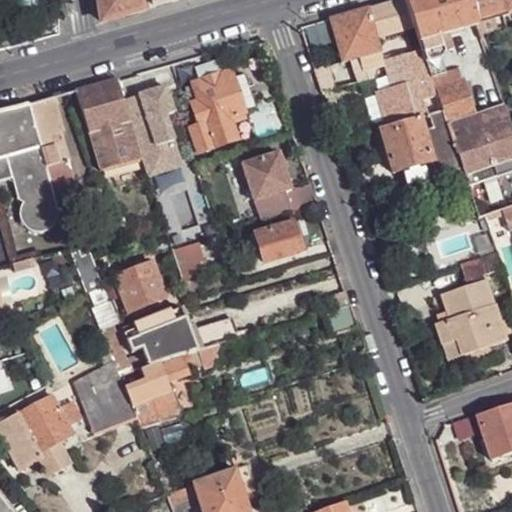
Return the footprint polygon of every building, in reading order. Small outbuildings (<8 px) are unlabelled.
[(97,0),(101,23),(149,10),(147,0),(97,0)] [(147,0),(149,10),(182,0),(147,0)] [(404,0),(400,0),(368,9),(376,38),(414,27),(404,0)] [(437,178),(461,170),(467,185),(468,189),(473,208),(476,217),(477,219),(484,217),(493,215),(504,210),(511,207),(511,134),(503,108),(503,107),(471,116),(456,70),(445,73),(440,60),(442,53),(441,52),(451,49),(448,38),(449,38),(448,33),(476,25),(474,20),(467,0),(404,0),(414,27),(418,41),(431,79),(432,83),(433,84),(434,89),(442,111),(427,116),(418,119),(423,133),(432,163),(437,178)] [(511,0),(467,0),(474,20),(500,12),(511,9),(511,0)] [(368,9),(330,20),(342,63),(347,62),(361,57),(380,52),(376,38),(368,9)] [(500,12),(474,20),(476,25),(479,35),(504,27),(500,12)] [(420,50),(384,61),(391,88),(376,92),(386,126),(438,111),(420,50)] [(383,64),(380,52),(361,57),(364,69),(378,65),(383,64)] [(364,69),(361,57),(347,62),(349,68),(331,73),(336,89),(376,78),(378,65),(364,69)] [(196,68),(200,81),(219,75),(216,63),(196,68)] [(189,130),(196,153),(237,140),(232,124),(243,120),(242,115),(244,115),(231,75),(228,77),(227,72),(219,75),(200,81),(192,83),(193,86),(197,102),(191,104),(198,128),(189,130)] [(317,77),(322,93),(336,89),(331,73),(317,77)] [(116,81),(75,92),(96,159),(109,155),(130,150),(137,148),(116,81)] [(186,89),(191,104),(197,102),(193,86),(186,89)] [(124,102),(148,178),(181,168),(164,117),(173,114),(165,89),(124,102)] [(56,98),(29,106),(38,139),(62,133),(66,132),(56,98)] [(10,110),(0,112),(0,159),(6,157),(40,147),(38,139),(29,106),(10,110)] [(423,133),(418,119),(411,120),(380,129),(393,174),(403,172),(423,166),(432,163),(423,133)] [(62,133),(38,139),(40,147),(51,187),(73,179),(62,133)] [(51,187),(40,147),(6,157),(19,205),(22,204),(20,210),(20,214),(21,219),(23,223),(26,227),(30,230),(34,232),(38,232),(44,232),(48,231),(51,229),(53,227),(56,222),(59,217),(59,215),(59,212),(58,207),(51,187)] [(140,156),(137,148),(130,150),(132,157),(140,156)] [(132,157),(130,150),(109,155),(111,163),(132,157)] [(285,194),(291,192),(279,154),(242,166),(253,203),(285,194)] [(111,163),(109,155),(96,159),(98,167),(111,163)] [(427,180),(423,166),(403,172),(406,186),(427,180)] [(317,208),(310,186),(291,192),(285,194),(292,215),(317,208)] [(291,224),(254,235),(254,236),(263,265),(300,253),(291,224)] [(206,270),(197,243),(181,247),(189,275),(206,270)] [(189,275),(181,247),(173,250),(183,283),(188,296),(196,294),(191,280),(189,275)] [(83,250),(72,254),(75,264),(87,295),(100,290),(93,275),(83,250)] [(56,254),(59,268),(75,264),(72,254),(70,251),(56,254)] [(483,276),(501,268),(496,255),(473,263),(461,267),(468,286),(484,281),(483,276)] [(114,277),(127,312),(164,298),(151,263),(114,277)] [(196,294),(229,284),(225,271),(191,280),(196,294)] [(484,281),(468,286),(440,296),(449,319),(434,324),(441,346),(456,341),(461,356),(506,342),(484,281)] [(100,290),(87,295),(95,315),(108,311),(105,305),(100,290)] [(350,308),(346,293),(335,296),(340,311),(350,308)] [(357,329),(350,308),(340,311),(324,315),(330,337),(357,329)] [(182,358),(186,356),(184,347),(171,315),(169,310),(132,324),(134,329),(141,348),(143,354),(148,367),(159,365),(182,358)] [(101,330),(114,325),(108,311),(95,315),(101,330)] [(179,312),(171,315),(184,347),(192,344),(188,333),(179,312)] [(219,346),(237,340),(235,334),(231,320),(188,333),(192,344),(184,347),(186,356),(199,353),(219,346)] [(120,376),(130,373),(124,358),(112,329),(103,333),(112,358),(120,376)] [(129,353),(141,348),(134,329),(122,333),(129,353)] [(447,361),(461,356),(456,341),(441,346),(447,361)] [(224,361),(219,346),(199,353),(201,362),(204,368),(224,361)] [(201,362),(199,353),(186,356),(182,358),(185,367),(201,362)] [(141,370),(148,367),(143,354),(124,358),(130,373),(141,370)] [(125,388),(120,376),(112,358),(87,372),(95,392),(110,429),(136,418),(132,407),(125,388)] [(185,367),(182,358),(159,365),(163,376),(166,385),(189,376),(185,367)] [(163,376),(159,365),(148,367),(141,370),(145,382),(125,388),(132,407),(165,396),(169,394),(166,385),(163,376)] [(95,392),(87,372),(72,380),(78,399),(95,392)] [(66,424),(57,406),(49,392),(0,420),(0,432),(20,468),(38,458),(42,456),(38,451),(57,440),(71,432),(66,424)] [(93,436),(110,429),(95,392),(78,399),(93,436)] [(141,429),(173,419),(165,396),(132,407),(136,418),(141,429)] [(70,398),(57,406),(66,424),(79,416),(70,398)] [(511,408),(479,420),(494,463),(511,456),(511,408)] [(71,466),(57,440),(38,451),(42,456),(38,458),(49,478),(71,466)] [(153,457),(166,495),(173,493),(176,491),(162,454),(153,457)] [(241,487),(253,483),(248,468),(235,471),(241,487)] [(192,485),(193,486),(197,499),(201,511),(249,511),(247,502),(241,487),(235,471),(235,470),(192,485)] [(247,502),(259,498),(253,483),(241,487),(247,502)] [(176,491),(173,493),(178,505),(197,499),(193,486),(176,491)] [(166,495),(173,511),(180,511),(178,505),(173,493),(166,495)] [(11,511),(11,510),(0,496),(0,511),(11,511)] [(26,511),(20,503),(11,510),(11,511),(26,511)] [(349,511),(346,503),(320,511),(349,511)]
